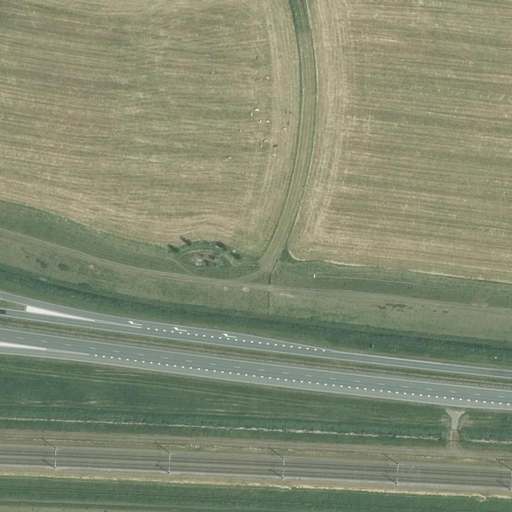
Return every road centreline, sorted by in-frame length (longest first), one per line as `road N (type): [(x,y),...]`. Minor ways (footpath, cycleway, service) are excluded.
road 1 (track): [(0,434),(511,457)]
road 2 (trunk): [(90,351),(511,401)]
road 3 (trunk): [(511,374),(141,331)]
road 4 (trunk): [(141,331),(0,295)]
road 5 (trunk): [(141,331),(0,311)]
